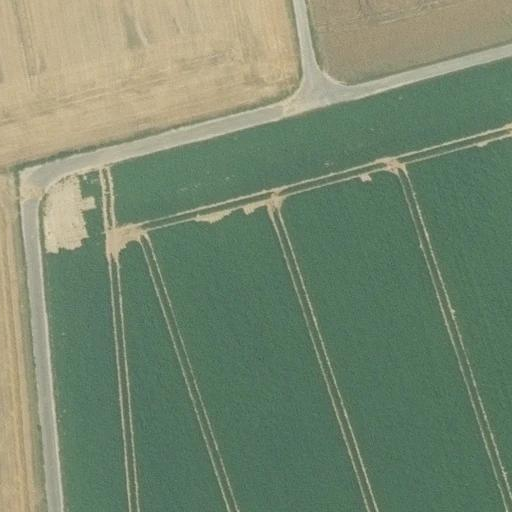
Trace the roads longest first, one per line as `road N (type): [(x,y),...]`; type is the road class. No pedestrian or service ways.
road 1 (track): [(53,511),(30,190),(69,164),(315,100),(296,0)]
road 2 (track): [(315,100),(511,52)]
